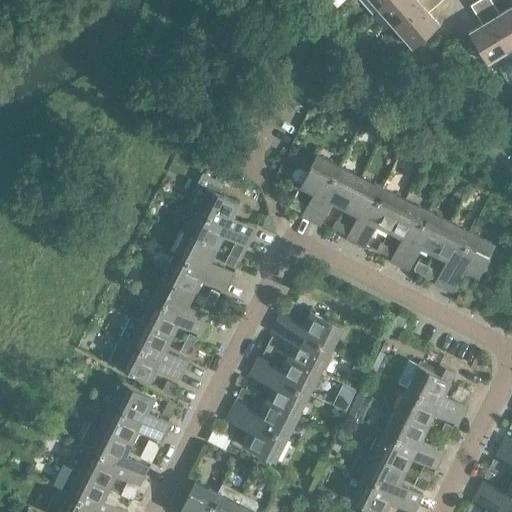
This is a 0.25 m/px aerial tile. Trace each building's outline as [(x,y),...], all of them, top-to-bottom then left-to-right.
[(372,0),(380,8),(389,0),(372,0)] [(396,27),(426,0),(389,0),(380,8),(396,27)] [(440,0),(426,0),(396,27),(411,44),(411,45),(412,46),(438,23),(437,22),(427,11),(440,0)] [(488,61),(509,48),(479,0),(478,0),(471,5),(483,24),(471,32),(471,31),(470,32),(488,61)] [(511,46),(511,6),(500,14),(490,0),(479,0),(509,48),(511,46)] [(301,215),(312,221),(340,165),(330,160),(328,162),(316,156),(317,154),(316,153),(307,172),(300,168),(295,170),(292,174),(294,180),(301,183),(300,185),(301,186),(313,192),(307,205),(306,205),(301,215)] [(347,209),(362,179),(346,172),(348,169),(340,165),(312,221),(320,225),(325,214),(331,201),(347,209)] [(186,203),(251,236),(256,227),(245,222),(232,216),(239,201),(219,191),(223,182),(202,171),(186,203)] [(362,179),(347,209),(358,214),(351,228),(351,227),(345,238),(356,243),(385,187),(374,182),(373,185),(362,179)] [(406,201),(404,201),(391,194),(392,191),(385,187),(356,243),(364,247),(370,236),(376,223),(391,231),(406,201)] [(303,202),(294,198),(290,205),(299,210),(303,202)] [(390,260),(401,265),(429,210),(418,205),(417,207),(406,201),(391,231),(402,236),(396,250),(395,250),(390,260)] [(185,206),(194,210),(191,216),(184,230),(188,232),(216,247),(223,234),(236,240),(236,241),(246,246),(251,236),(186,203),(185,206)] [(420,246),(435,253),(450,224),(436,217),(437,214),(429,210),(401,265),(409,269),(415,258),(414,258),(420,246)] [(337,220),(333,227),(343,232),(347,225),(337,220)] [(435,282),(446,287),(473,232),(463,227),(461,230),(450,224),(435,253),(447,259),(440,272),(435,282)] [(178,244),(173,253),(229,281),(234,271),(223,266),(210,260),(216,247),(188,232),(181,245),(178,244)] [(454,291),(455,288),(459,280),(458,280),(464,268),(477,274),(478,275),(493,245),(480,239),(481,236),(473,232),(446,287),(454,291)] [(380,242),(376,249),(387,255),(391,247),(380,242)] [(230,252),(238,256),(242,248),(234,245),(230,252)] [(225,262),(232,266),(235,267),(240,257),(238,256),(230,252),(225,262)] [(165,276),(194,292),(201,278),(214,284),(213,285),(224,290),(229,281),(173,253),(169,261),(162,274),(165,276)] [(422,275),(427,265),(418,261),(414,268),(417,272),(422,275)] [(428,278),(432,277),(436,270),(427,265),(422,275),(428,278)] [(151,297),(207,325),(211,316),(201,310),(201,311),(188,305),(194,292),(165,276),(158,289),(156,288),(151,297)] [(147,306),(140,319),(172,335),(179,322),(191,328),(191,329),(202,334),(207,325),(151,297),(147,306)] [(207,298),(204,306),(203,306),(210,310),(214,302),(207,298)] [(281,311),(276,320),(332,348),(336,339),(334,338),(340,324),(311,309),(304,323),(291,317),(291,316),(281,311)] [(132,315),(120,337),(184,369),(189,359),(178,354),(178,355),(165,348),(172,335),(140,319),(132,315)] [(276,320),(271,330),(282,335),(282,334),(295,341),(288,354),(318,369),(324,356),(327,357),(332,348),(276,320)] [(179,378),(184,369),(120,337),(109,359),(120,365),(149,380),(156,366),(169,372),(168,373),(179,378)] [(384,353),(379,351),(370,368),(381,373),(383,368),(378,365),(384,353)] [(370,358),(361,353),(357,362),(366,367),(370,358)] [(258,355),(253,364),(309,393),(313,385),(317,387),(325,372),(318,369),(288,354),(282,368),(268,361),(269,360),(258,355)] [(249,373),(252,375),(259,379),(259,378),(273,385),(266,399),(295,414),(302,400),(305,402),(309,393),(253,364),(249,373)] [(435,372),(418,364),(407,386),(462,415),(467,405),(464,403),(470,390),(459,384),(455,391),(452,393),(450,397),(443,393),(450,381),(451,380),(450,380),(455,371),(440,364),(435,372)] [(111,403),(167,431),(172,421),(161,416),(161,417),(148,410),(155,396),(126,381),(119,395),(116,393),(111,403)] [(405,397),(398,410),(428,425),(435,412),(447,418),(458,424),(462,415),(407,386),(402,395),(405,397)] [(236,399),(231,409),(287,437),(291,428),(289,427),(295,414),(266,399),(259,412),(247,406),(247,405),(236,399)] [(169,400),(163,412),(171,416),(177,404),(169,400)] [(100,425),(103,426),(132,441),(139,428),(151,434),(151,435),(162,440),(167,431),(111,403),(100,425)] [(351,404),(347,412),(359,418),(363,410),(351,404)] [(231,409),(231,410),(226,418),(237,424),(237,423),(251,430),(244,443),(276,459),(287,437),(231,409)] [(389,421),(384,431),(441,459),(446,449),(435,444),(422,437),(428,425),(398,410),(392,423),(389,421)] [(446,422),(442,431),(449,435),(453,426),(446,422)] [(235,427),(228,424),(223,433),(230,436),(235,427)] [(149,465),(146,463),(139,460),(138,461),(126,454),(132,441),(103,426),(97,439),(94,438),(89,447),(144,475),(149,465)] [(441,459),(384,431),(380,439),(383,441),(376,455),(405,470),(413,455),(426,462),(425,463),(436,468),(441,459)] [(511,438),(505,435),(500,445),(511,451),(511,438)] [(145,447),(156,453),(159,446),(157,442),(149,438),(145,447)] [(140,484),(144,475),(89,447),(80,443),(69,465),(110,485),(116,472),(129,479),(140,484)] [(206,453),(213,457),(217,449),(210,445),(206,453)] [(511,451),(500,445),(495,454),(506,459),(507,459),(511,461),(511,451)] [(367,466),(362,476),(418,504),(423,493),(413,488),(412,488),(399,482),(405,470),(376,455),(369,467),(367,466)] [(489,467),(493,468),(500,472),(504,464),(493,458),(489,467)] [(260,459),(258,464),(267,469),(270,464),(260,459)] [(69,465),(57,487),(107,511),(126,511),(127,510),(116,505),(103,499),(110,485),(69,465)] [(427,479),(419,475),(414,484),(425,490),(430,480),(427,479)] [(413,511),(418,504),(362,476),(358,484),(360,485),(354,498),(351,496),(351,498),(364,504),(360,511),(383,511),(390,499),(403,506),(403,507),(412,511),(413,511)] [(493,485),(486,481),(483,480),(478,490),(511,507),(511,480),(506,492),(493,486),(493,485)] [(137,491),(136,488),(126,483),(121,493),(129,497),(130,496),(133,498),(137,491)] [(208,511),(218,492),(209,487),(207,490),(194,483),(178,511),(208,511)] [(218,492),(208,511),(236,511),(245,495),(223,484),(218,492)] [(46,510),(50,511),(107,511),(57,487),(46,510)] [(511,511),(511,507),(478,490),(473,499),(484,504),(485,504),(497,510),(496,511),(511,511)] [(258,511),(257,511),(260,506),(258,502),(245,495),(236,511),(258,511)]
